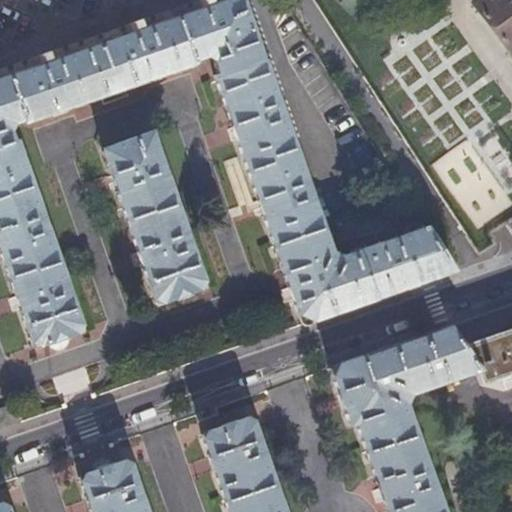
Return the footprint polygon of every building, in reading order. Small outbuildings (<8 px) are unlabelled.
[(0,254),(32,346),(35,347),(48,342),(49,346),(54,348),(63,344),(65,340),(64,336),(78,332),(79,329),(12,139),(8,141),(4,128),(9,122),(19,119),(21,123),(191,65),(189,60),(204,55),(211,58),(216,73),(212,74),(300,325),(450,272),(426,233),(412,211),(398,220),(404,236),(339,259),(328,252),(241,3),(235,0),(225,0),(217,3),(216,0),(201,0),(203,7),(133,32),(129,22),(115,27),(119,37),(41,64),(38,53),(23,58),(26,69),(0,77),(0,254)] [(511,0),(478,0),(472,5),(509,55),(511,52),(511,0)] [(149,135),(146,134),(102,149),(101,152),(154,302),(157,304),(200,289),(201,285),(149,135)] [(511,303),(448,325),(328,367),(348,424),(354,421),(386,511),(439,511),(401,403),(405,394),(473,370),(478,383),(500,376),(501,380),(511,376),(511,303)] [(0,408),(0,428),(17,423),(11,404),(0,408)] [(280,511),(247,419),(245,418),(201,433),(201,435),(227,511),(280,511)] [(142,511),(125,461),(123,460),(108,465),(107,460),(103,458),(94,462),(92,466),(93,470),(78,475),(78,477),(90,511),(142,511)]
